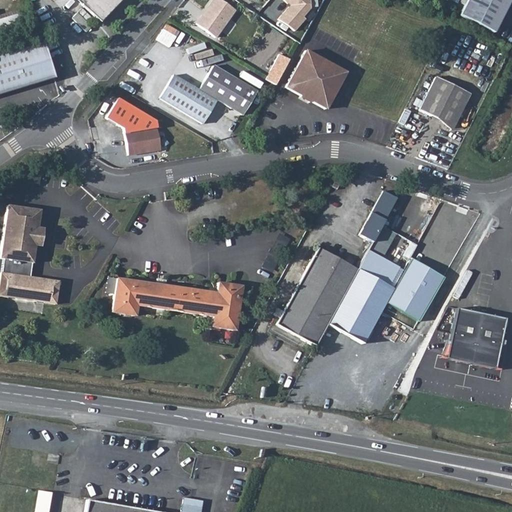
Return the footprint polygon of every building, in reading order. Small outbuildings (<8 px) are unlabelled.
[(76,0),(99,21),(119,0),(76,0)] [(234,10),(220,0),(212,0),(209,5),(210,7),(204,16),(202,15),(195,24),(214,38),(234,10)] [(316,7),(308,0),(279,0),(288,8),(277,20),(294,33),(316,7)] [(492,33),(508,0),(466,0),(459,15),(492,33)] [(210,7),(209,5),(202,15),(204,16),(210,7)] [(0,33),(22,26),(18,13),(0,18),(0,33)] [(167,24),(159,40),(172,47),(180,30),(167,24)] [(187,36),(181,46),(207,62),(213,51),(187,36)] [(43,42),(0,55),(0,94),(54,78),(43,42)] [(304,51),(284,87),(324,109),(344,72),(304,51)] [(280,54),(266,80),(276,85),(290,59),(280,54)] [(173,74),(158,98),(202,124),(216,100),(242,115),(256,92),(212,66),(198,89),(173,74)] [(450,129),(468,94),(435,77),(418,110),(443,123),(450,129)] [(158,146),(155,127),(154,121),(117,98),(105,118),(122,128),(127,155),(150,151),(150,147),(158,146)] [(395,199),(382,192),(370,214),(383,221),(395,199)] [(0,272),(0,296),(55,304),(58,281),(29,277),(34,244),(36,229),(38,210),(6,205),(0,245),(0,258),(2,259),(0,273),(0,272)] [(383,221),(370,214),(357,237),(370,245),(380,227),(383,221)] [(395,235),(380,227),(370,245),(368,251),(383,258),(395,235)] [(354,268),(352,268),(343,263),(317,248),(275,325),(314,347),(326,325),(356,270),(354,268)] [(359,255),(354,263),(352,268),(354,268),(356,270),(363,258),(359,255)] [(343,263),(352,268),(354,263),(346,258),(343,263)] [(361,344),(392,289),(356,270),(326,325),(361,344)] [(217,283),(215,293),(115,279),(110,312),(134,316),(135,305),(212,317),(210,327),(234,330),(240,286),(217,283)] [(504,318),(455,307),(444,358),(494,368),(504,318)] [(48,511),(51,492),(38,491),(35,511),(48,511)] [(201,511),(203,500),(183,498),(181,511),(201,511)] [(85,504),(83,511),(153,511),(145,511),(116,506),(85,502),(85,504)]
